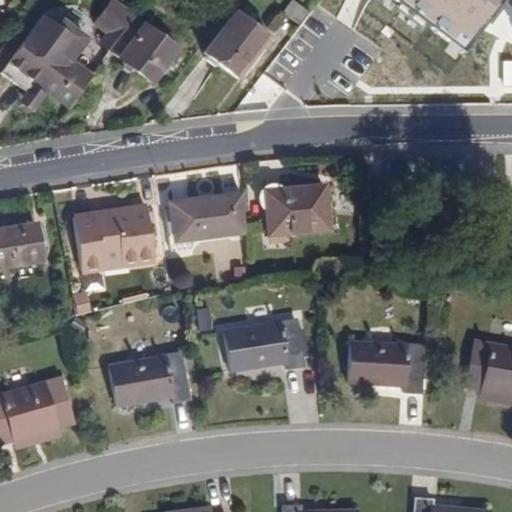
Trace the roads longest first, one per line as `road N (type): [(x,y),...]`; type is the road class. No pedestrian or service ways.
road 1 (residential): [(0,505),(69,480),(208,455),(370,452),(511,472)]
road 2 (tertiary): [(0,179),(325,129),(511,124)]
